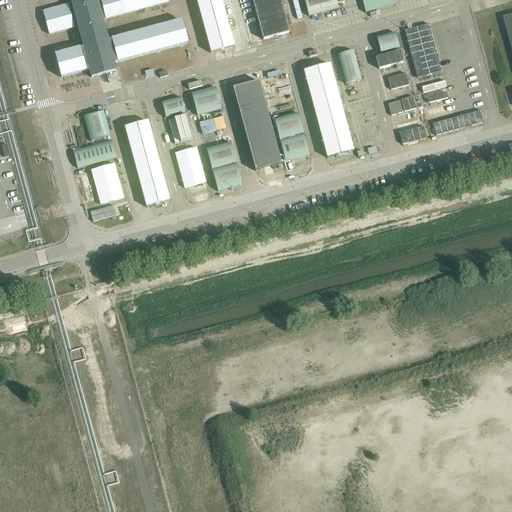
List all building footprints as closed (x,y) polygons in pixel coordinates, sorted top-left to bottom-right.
[(89,70),(91,78),(117,71),(115,63),(187,43),(181,20),(108,40),(103,20),(168,2),(167,0),(69,0),(70,4),(42,11),(49,35),(77,27),(82,47),(54,55),(60,78),(89,70)] [(196,0),(210,53),(234,47),(221,0),(196,0)] [(280,0),(252,0),(263,40),(289,33),(280,0)] [(303,0),(308,17),(338,9),(335,0),(303,0)] [(511,14),(503,17),(511,50),(511,14)] [(378,44),(397,41),(394,25),(375,29),(378,44)] [(441,65),(435,48),(433,49),(430,40),(427,41),(427,39),(422,41),(421,38),(411,41),(421,71),(441,65)] [(352,41),(337,46),(347,77),(361,72),(352,41)] [(400,43),(376,45),(378,61),(402,58),(400,43)] [(157,69),(155,61),(144,63),(146,71),(157,69)] [(303,72),(327,159),(353,151),(330,64),(303,72)] [(274,69),(279,83),(274,84),(277,92),(291,88),(284,66),(274,69)] [(405,67),(388,71),(391,83),(408,79),(405,67)] [(188,82),(201,79),(200,73),(187,75),(188,82)] [(189,90),(203,86),(201,81),(187,85),(189,90)] [(273,136),(259,81),(232,88),(255,171),(281,164),(275,144),(273,136)] [(215,88),(192,95),(197,115),(221,109),(215,88)] [(160,93),(163,108),(183,105),(180,90),(160,93)] [(403,92),(405,104),(415,103),(413,91),(403,92)] [(387,97),(390,109),(403,105),(400,93),(387,97)] [(184,107),(168,111),(174,135),(190,131),(184,107)] [(110,136),(103,112),(84,117),(91,141),(110,136)] [(278,135),(273,136),(275,144),(279,143),(285,162),(309,155),(297,113),(274,120),(278,135)] [(124,128),(146,207),(169,201),(148,121),(124,128)] [(215,183),(240,179),(232,135),(206,139),(215,183)] [(111,141),(72,151),(77,169),(116,158),(111,141)] [(206,183),(196,149),(175,155),(185,189),(206,183)] [(114,165),(90,171),(100,205),(123,199),(114,165)]
